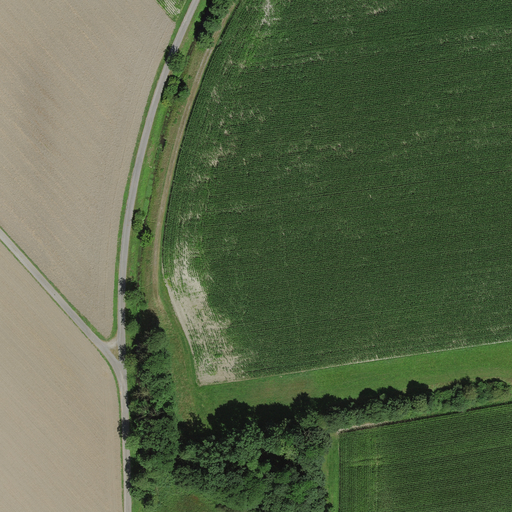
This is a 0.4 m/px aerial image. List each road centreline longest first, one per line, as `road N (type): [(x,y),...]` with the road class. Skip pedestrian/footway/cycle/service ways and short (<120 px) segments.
road 1 (track): [(193,0),(133,170),(118,264),(125,511)]
road 2 (track): [(232,0),(192,82),(151,273)]
road 3 (track): [(116,363),(0,234)]
